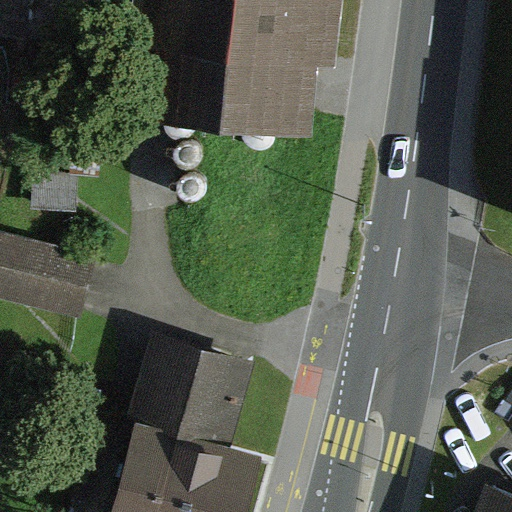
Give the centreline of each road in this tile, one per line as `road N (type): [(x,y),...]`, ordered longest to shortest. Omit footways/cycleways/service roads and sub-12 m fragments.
road 1 (primary): [(402,267),(435,0)]
road 2 (primary): [(359,511),(402,267)]
